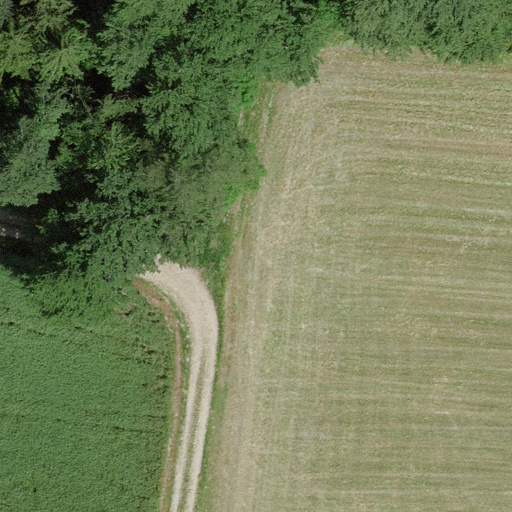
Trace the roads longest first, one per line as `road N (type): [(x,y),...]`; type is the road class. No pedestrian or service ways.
road 1 (track): [(181,283),(249,143),(263,0)]
road 2 (track): [(181,283),(196,303),(202,358),(183,511)]
road 3 (track): [(0,225),(128,257),(181,283)]
